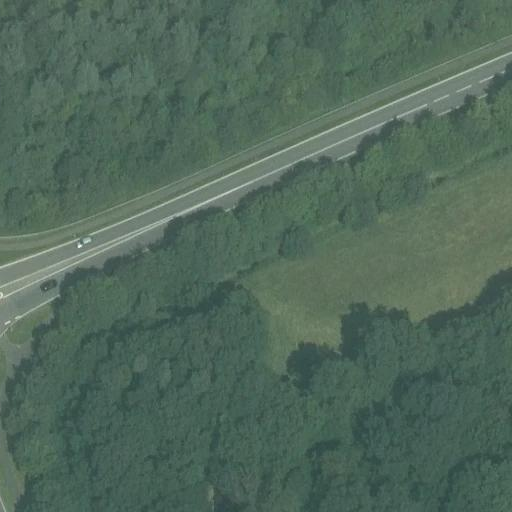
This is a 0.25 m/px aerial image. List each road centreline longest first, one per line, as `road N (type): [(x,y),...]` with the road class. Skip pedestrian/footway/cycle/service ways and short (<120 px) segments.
road 1 (secondary): [(98,248),(511,74)]
road 2 (primary): [(0,318),(98,248)]
